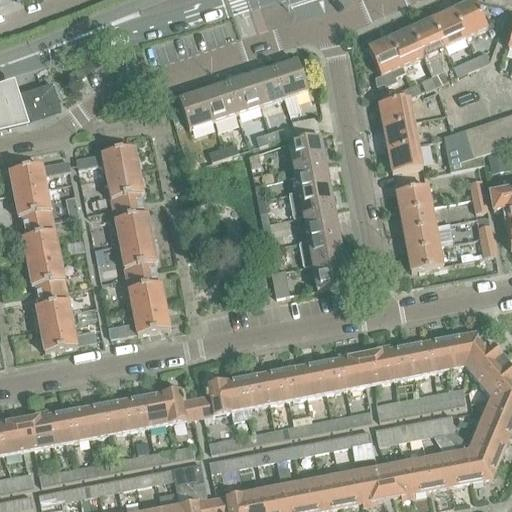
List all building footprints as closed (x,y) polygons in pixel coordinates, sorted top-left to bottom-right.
[(474,6),(452,16),(465,44),(486,34),(482,25),(474,6)] [(452,16),(431,25),(444,53),(465,44),(452,16)] [(490,21),(482,25),(486,34),(494,30),(490,21)] [(422,63),(431,83),(432,82),(436,92),(448,87),(443,77),(434,58),(444,53),(431,25),(410,35),(423,63),(422,63)] [(402,73),(422,63),(423,63),(410,35),(389,45),(402,73)] [(380,82),(402,73),(389,45),(368,55),(380,82)] [(484,58),(474,63),(478,74),(489,69),(484,58)] [(467,79),(478,74),(474,63),(463,69),(467,79)] [(298,67),(274,75),(284,104),(308,96),(298,67)] [(72,88),(85,84),(82,75),(69,79),(72,88)] [(274,75),(251,83),(260,112),(284,104),(274,75)] [(14,82),(0,86),(0,133),(29,127),(14,82)] [(425,98),(436,92),(432,82),(431,83),(420,87),(425,98)] [(251,83),(227,90),(237,120),(260,112),(251,83)] [(417,89),(406,94),(411,104),(422,99),(417,89)] [(16,128),(37,121),(60,113),(53,90),(8,105),(16,128)] [(214,127),(237,120),(227,90),(204,98),(214,127)] [(392,100),(395,107),(409,105),(411,104),(406,94),(392,100)] [(189,136),(214,127),(204,98),(179,106),(177,102),(166,106),(173,127),(184,123),(189,136)] [(378,111),(382,133),(413,127),(409,105),(395,107),(378,111)] [(511,124),(510,120),(499,123),(508,151),(511,150),(511,124)] [(295,140),(319,136),(317,123),(292,127),(295,140)] [(499,123),(487,127),(496,156),(508,151),(499,123)] [(382,133),(387,155),(417,150),(413,127),(382,133)] [(487,127),(476,131),(485,159),(496,156),(487,127)] [(476,131),(464,135),(471,164),(485,159),(476,131)] [(283,133),(269,137),(272,147),(286,143),(283,133)] [(443,142),(446,156),(456,154),(459,168),(471,164),(464,135),(452,139),(443,142)] [(259,151),(272,147),(269,137),(256,141),(259,151)] [(290,148),(294,173),(325,167),(320,142),(290,148)] [(235,148),(222,152),(225,162),(238,158),(235,148)] [(422,172),(417,150),(387,155),(391,178),(422,172)] [(104,169),(106,181),(137,174),(133,152),(102,158),(102,160),(76,165),(78,174),(104,169)] [(211,166),(225,162),(222,152),(208,157),(211,166)] [(448,172),(459,168),(456,154),(446,156),(448,172)] [(505,157),(487,161),(491,178),(508,175),(505,157)] [(251,174),(261,172),(258,158),(248,162),(251,174)] [(10,176),(14,198),(45,192),(43,181),(69,176),(68,167),(41,172),(41,170),(10,176)] [(294,173),(299,197),(330,192),(325,167),(294,173)] [(142,199),(137,174),(106,181),(113,215),(140,210),(138,200),(142,199)] [(469,188),(472,204),(485,201),(482,185),(469,188)] [(254,192),(257,205),(266,203),(264,190),(254,192)] [(23,221),(25,233),(52,227),(45,192),(14,198),(19,222),(23,221)] [(294,223),(303,221),(334,215),(330,192),(299,197),(289,199),(294,223)] [(396,198),(400,217),(431,212),(427,192),(396,198)] [(511,194),(491,199),(494,217),(504,215),(511,255),(511,254),(511,194)] [(488,216),(485,201),(472,204),(475,219),(488,216)] [(95,206),(92,206),(93,215),(107,212),(105,203),(95,205),(95,206)] [(269,217),(266,203),(257,205),(259,219),(269,217)] [(142,220),(140,210),(113,215),(120,249),(151,243),(146,219),(142,220)] [(400,217),(403,237),(435,231),(431,212),(400,217)] [(303,221),(308,245),(339,239),(334,215),(303,221)] [(22,242),(27,267),(59,261),(52,227),(25,233),(27,242),(22,242)] [(478,233),(479,243),(492,240),(490,230),(478,233)] [(403,237),(407,256),(438,250),(435,231),(403,237)] [(264,240),(266,253),(275,251),(273,239),(264,240)] [(303,271),(313,269),(343,263),(339,239),(308,245),(299,247),(303,271)] [(496,260),(492,240),(479,243),(482,258),(483,262),(496,260)] [(155,268),(151,243),(120,249),(126,284),(154,279),(152,269),(155,268)] [(82,246),(66,249),(68,259),(84,256),(82,246)] [(442,271),(438,250),(407,256),(411,277),(419,275),(419,278),(425,277),(425,274),(442,271)] [(278,266),(275,251),(266,253),(269,268),(278,266)] [(469,258),(460,260),(461,267),(483,262),(482,258),(473,260),(469,258)] [(36,290),(38,301),(65,296),(59,261),(27,267),(32,291),(36,290)] [(348,289),(343,263),(313,269),(317,295),(348,289)] [(275,303),(289,300),(284,276),(271,278),(275,303)] [(156,289),(154,279),(126,284),(133,318),(164,312),(160,288),(156,289)] [(36,311),(41,336),(72,330),(65,296),(38,301),(40,311),(36,311)] [(169,334),(164,312),(133,318),(135,327),(115,331),(117,342),(137,338),(137,340),(169,334)] [(94,314),(77,318),(78,327),(96,324),(94,314)] [(74,339),(72,330),(41,336),(45,358),(76,352),(76,350),(94,346),(92,336),(74,339)] [(478,338),(445,344),(451,374),(466,371),(476,362),(470,355),(483,344),(478,338)] [(445,344),(427,348),(432,377),(451,374),(445,344)] [(488,351),(483,344),(470,355),(476,362),(466,371),(478,386),(504,365),(491,349),(488,351)] [(420,380),(432,377),(427,348),(407,352),(413,381),(420,380)] [(378,357),(358,361),(364,390),(394,384),(388,355),(387,352),(377,354),(378,357)] [(407,382),(413,381),(407,352),(388,355),(394,384),(407,382)] [(339,365),(338,365),(344,394),(364,390),(358,361),(349,363),(348,359),(339,361),(339,365)] [(338,365),(319,369),(325,398),(344,394),(338,365)] [(510,372),(504,365),(478,386),(492,403),(511,400),(511,380),(507,374),(510,372)] [(319,369),(299,372),(305,401),(325,398),(319,369)] [(299,372),(281,376),(286,405),(305,401),(299,372)] [(281,376),(262,379),(268,408),(286,405),(281,376)] [(262,379),(243,383),(249,412),(268,408),(262,379)] [(243,383),(225,386),(231,416),(249,412),(243,383)] [(206,402),(195,404),(198,422),(231,416),(225,386),(204,390),(206,402)] [(464,393),(455,395),(458,411),(467,409),(464,393)] [(181,395),(161,399),(167,428),(198,422),(195,404),(183,406),(181,395)] [(455,395),(437,399),(440,415),(458,411),(455,395)] [(161,399),(141,402),(147,432),(167,428),(161,399)] [(437,399),(417,402),(420,419),(440,415),(437,399)] [(511,400),(492,403),(486,416),(511,426),(511,400)] [(141,402),(123,406),(129,435),(147,432),(141,402)] [(417,402),(398,406),(401,422),(420,419),(417,402)] [(123,406),(104,409),(110,439),(129,435),(123,406)] [(380,426),(401,422),(398,406),(377,410),(380,426)] [(104,409),(85,413),(91,442),(110,439),(104,409)] [(85,413),(66,417),(72,446),(91,442),(85,413)] [(371,416),(349,420),(351,432),(373,428),(371,416)] [(511,426),(486,416),(479,434),(507,446),(511,435),(511,426)] [(36,422),(21,425),(27,454),(53,450),(48,420),(47,417),(35,420),(36,422)] [(66,417),(48,420),(53,450),(72,446),(66,417)] [(452,419),(436,422),(439,439),(455,436),(452,419)] [(349,420),(330,424),(332,436),(351,432),(349,420)] [(436,422),(416,426),(420,443),(439,439),(436,422)] [(0,425),(0,446),(2,459),(27,454),(21,425),(8,427),(8,424),(0,425)] [(330,424),(310,428),(313,439),(332,436),(330,424)] [(416,426),(398,430),(401,447),(410,445),(420,443),(416,426)] [(310,428),(292,431),(294,443),(313,439),(310,428)] [(379,451),(401,447),(398,430),(376,434),(379,451)] [(292,431),(273,435),(276,447),(294,443),(292,431)] [(476,440),(471,452),(500,464),(507,446),(479,434),(476,440)] [(273,435),(254,439),(257,450),(276,447),(273,435)] [(369,435),(348,439),(350,451),(351,451),(371,447),(372,447),(369,435)] [(434,441),(443,461),(449,491),(468,487),(462,458),(471,452),(455,437),(434,441)] [(254,439),(236,442),(238,454),(257,450),(254,439)] [(348,439),(330,443),(332,455),(350,451),(348,439)] [(211,459),(238,454),(236,442),(209,448),(211,459)] [(330,443),(310,447),(313,459),(332,455),(330,443)] [(420,443),(410,445),(411,452),(421,450),(420,443)] [(310,447),(292,450),(294,462),(313,459),(310,447)] [(371,447),(351,451),(354,466),(374,463),(371,447)] [(192,450),(172,454),(174,465),(194,461),(192,450)] [(292,450),(272,454),(274,466),(294,462),(292,450)] [(492,483),(500,464),(471,452),(462,458),(468,487),(492,483)] [(172,454),(152,458),(155,469),(174,465),(172,454)] [(272,454),(254,458),(256,470),(274,466),(272,454)] [(152,458),(134,462),(136,473),(155,469),(152,458)] [(254,458),(235,462),(237,473),(256,470),(254,458)] [(443,461),(424,465),(429,495),(449,491),(443,461)] [(134,462),(115,465),(117,476),(136,473),(134,462)] [(211,478),(237,473),(235,462),(209,467),(211,478)] [(281,492),(280,493),(283,511),(303,511),(299,489),(300,489),(295,463),(288,464),(288,465),(276,468),(281,492)] [(115,465),(96,469),(98,480),(117,476),(115,465)] [(424,465),(406,469),(411,498),(429,495),(424,465)] [(211,511),(210,506),(208,506),(201,468),(192,469),(172,473),(174,484),(177,499),(188,497),(190,510),(179,511),(211,511)] [(96,469),(77,473),(79,484),(98,480),(96,469)] [(412,501),(411,498),(406,469),(386,472),(391,502),(401,500),(402,503),(412,501)] [(373,505),(391,502),(386,472),(355,478),(361,508),(363,508),(363,510),(374,508),(373,505)] [(77,473),(58,477),(60,488),(79,484),(77,473)] [(172,473),(153,477),(155,488),(174,484),(172,473)] [(41,491),(60,488),(58,477),(39,480),(41,491)] [(153,477),(134,481),(136,492),(155,488),(153,477)] [(30,478),(14,481),(17,496),(33,493),(30,478)] [(355,478),(337,482),(343,511),(361,508),(355,478)] [(14,481),(0,484),(0,488),(2,499),(17,496),(14,481)] [(134,481),(114,485),(116,495),(136,492),(134,481)] [(337,482),(318,485),(322,511),(339,511),(343,511),(337,482)] [(114,485),(96,488),(98,499),(116,495),(114,485)] [(322,511),(318,485),(300,489),(299,489),(303,511),(322,511)] [(96,488),(76,492),(78,503),(98,499),(96,488)] [(76,492),(57,496),(59,506),(78,503),(76,492)] [(283,511),(280,493),(261,496),(264,511),(283,511)] [(41,510),(59,506),(57,496),(39,500),(41,510)] [(264,511),(261,496),(242,500),(244,511),(264,511)] [(244,511),(242,500),(210,506),(211,511),(244,511)] [(30,501),(8,505),(9,511),(29,511),(30,511),(33,511),(30,501)]
